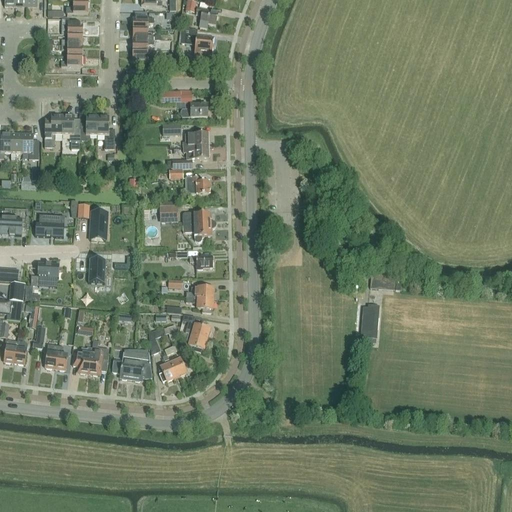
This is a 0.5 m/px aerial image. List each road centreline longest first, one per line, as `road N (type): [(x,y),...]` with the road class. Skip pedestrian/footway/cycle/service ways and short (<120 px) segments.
road 1 (secondary): [(0,406),(170,425),(202,418),(233,395),(253,348),(248,85)]
road 2 (residential): [(248,85),(109,82)]
